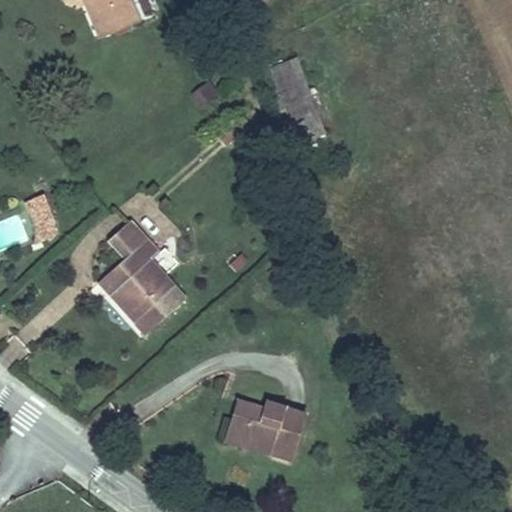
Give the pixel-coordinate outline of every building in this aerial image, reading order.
[(85,4),(99,38),(137,22),(128,0),(88,0),(90,2),(85,4)] [(272,71),(299,144),(324,135),(298,62),(272,71)] [(204,87),(213,99),(217,96),(208,84),(204,87)] [(192,96),(201,108),(213,99),(204,87),(192,96)] [(27,203),(37,229),(54,222),(43,196),(27,203)] [(37,229),(38,244),(55,237),(54,222),(37,229)] [(109,241),(126,260),(136,250),(148,264),(145,266),(156,279),(161,275),(150,262),(158,255),(129,223),(109,241)] [(121,286),(110,296),(134,323),(137,321),(149,333),(185,301),(161,275),(156,279),(145,266),(148,264),(136,250),(126,260),(110,274),(121,286)] [(99,284),(110,296),(121,286),(110,274),(99,284)] [(134,323),(145,336),(149,333),(137,321),(134,323)] [(270,456),(292,463),(306,416),(265,404),(263,411),(236,403),(230,423),(245,427),(242,440),(272,449),(270,456)] [(224,442),(270,456),(272,449),(242,440),(245,427),(230,423),(224,442)]
